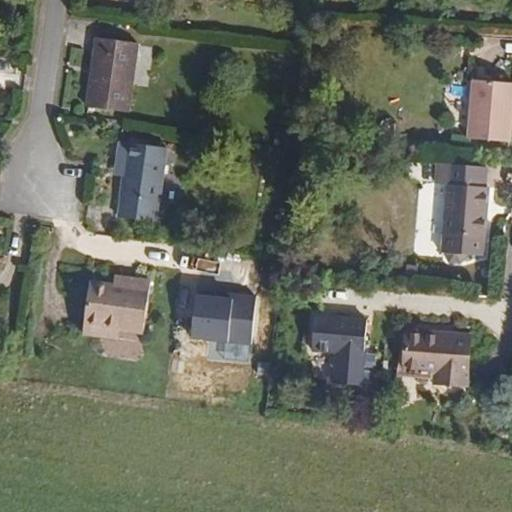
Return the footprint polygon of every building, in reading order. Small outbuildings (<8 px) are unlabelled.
[(136,114),(142,45),(101,41),(92,108),(136,114)] [(511,145),(511,137),(511,88),(477,86),(471,142),(511,145)] [(169,225),(178,151),(123,145),(121,162),(133,164),(131,180),(126,219),(169,225)] [(131,180),(133,164),(121,162),(120,178),(131,180)] [(483,260),(490,190),(487,190),(489,170),(440,166),(438,185),(450,186),(444,254),(447,254),(449,263),(462,265),(467,258),(483,260)] [(120,290),(97,288),(92,339),(124,344),(125,334),(149,338),(156,285),(120,279),(120,290)] [(256,301),(196,294),(191,336),(251,344),(256,301)] [(371,320),(318,315),(314,352),(340,355),(336,386),(364,389),(371,320)] [(472,386),(476,342),(410,334),(406,376),(438,380),(437,391),(467,395),(469,389),(472,386)]
